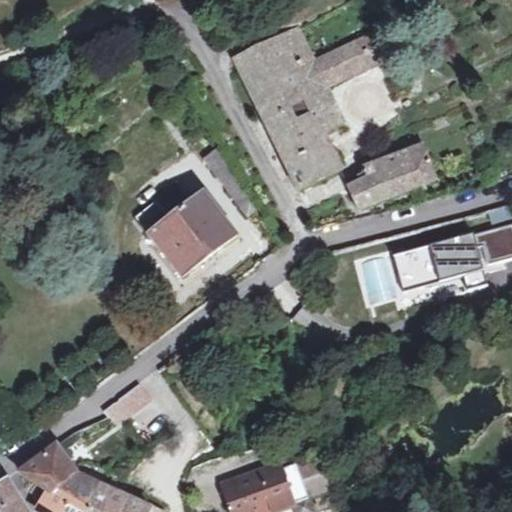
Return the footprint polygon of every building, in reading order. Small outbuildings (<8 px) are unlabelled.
[(342,171),(325,134),(344,125),(327,90),(389,60),(376,33),(315,63),(299,31),(237,60),(300,191),(342,171)] [(438,182),(423,146),(367,168),(372,180),(351,189),(360,212),(438,182)] [(249,220),(260,212),(218,151),(206,159),(249,220)] [(171,221),(157,204),(136,220),(183,279),(238,235),(206,195),(171,221)] [(511,228),(393,259),(403,296),(463,280),(467,294),(487,289),(482,270),(511,261),(511,228)] [(140,385),(103,414),(117,431),(154,402),(140,385)] [(47,511),(88,511),(93,505),(103,487),(79,475),(58,446),(21,473),(38,485),(33,492),(43,509),(47,511)] [(287,468),(264,474),(265,479),(232,488),(238,511),(286,511),(299,509),(297,505),(288,472),(287,468)] [(299,469),(288,472),(297,505),(309,501),(299,469)] [(0,487),(0,511),(27,511),(9,482),(0,487)] [(111,511),(121,496),(103,487),(93,505),(88,511),(111,511)] [(151,511),(152,510),(151,509),(121,496),(111,511),(151,511)]
